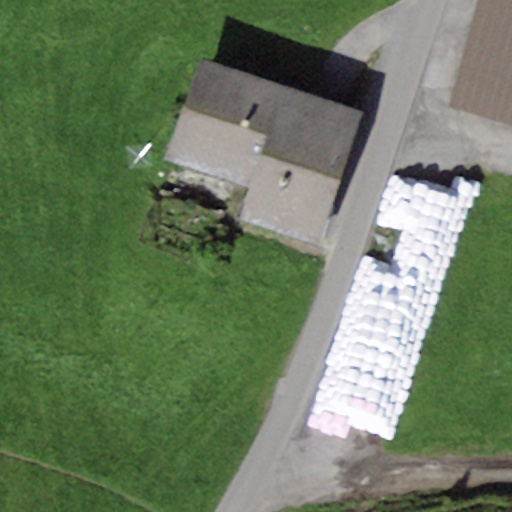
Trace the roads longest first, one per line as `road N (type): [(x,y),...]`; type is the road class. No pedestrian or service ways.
road 1 (unclassified): [(449,0),(434,71),(264,480),(243,511)]
road 2 (track): [(264,480),(511,482)]
